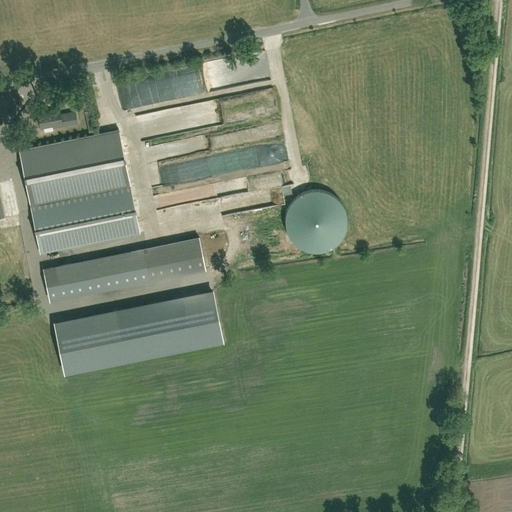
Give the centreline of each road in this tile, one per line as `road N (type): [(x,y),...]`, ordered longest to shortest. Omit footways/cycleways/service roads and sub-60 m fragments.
road 1 (track): [(496,0),(452,511)]
road 2 (unclassified): [(0,83),(306,23)]
